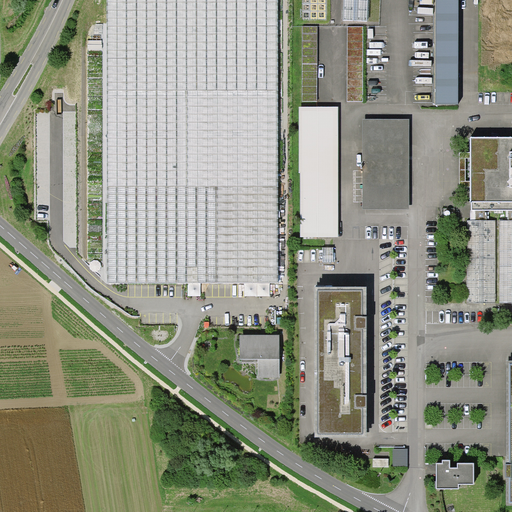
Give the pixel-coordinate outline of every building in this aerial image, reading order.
[(324,0),(300,0),(300,20),(325,20),(324,0)] [(316,28),(301,27),(301,103),(316,103),(316,28)] [(362,28),(347,28),(346,103),(361,103),(362,28)] [(332,234),(332,112),(301,112),(301,174),(302,174),(302,234),(332,234)] [(405,127),(365,127),(365,203),(405,203),(405,127)] [(511,138),(469,139),(469,203),(470,203),(470,204),(471,204),(471,211),(474,211),(486,211),(507,211),(511,211),(511,138)] [(486,221),(486,211),(474,211),(474,221),(466,221),(466,304),(494,304),(494,221),(486,221)] [(511,211),(507,211),(507,221),(498,221),(498,304),(511,304),(511,211)] [(332,263),(332,249),(321,249),(321,264),(332,263)] [(276,375),(276,339),(240,339),(240,357),(258,357),(258,375),(276,375)] [(394,467),(405,467),(405,450),(395,450),(394,450),(394,467)] [(441,463),(435,463),(435,489),(458,489),(458,485),(473,485),(473,463),(456,463),(456,468),(449,468),(449,460),(441,460),(441,463)]
